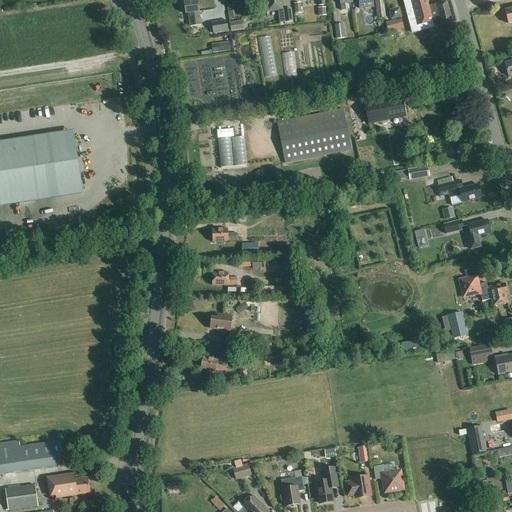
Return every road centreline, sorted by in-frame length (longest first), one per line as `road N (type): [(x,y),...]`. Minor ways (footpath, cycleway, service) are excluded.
road 1 (tertiary): [(134,511),(166,193),(157,88),(130,0)]
road 2 (residential): [(511,202),(458,0)]
